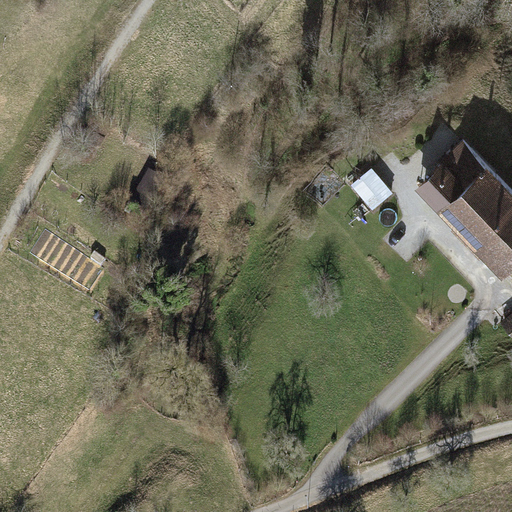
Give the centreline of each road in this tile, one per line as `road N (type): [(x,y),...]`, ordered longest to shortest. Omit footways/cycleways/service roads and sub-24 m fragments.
road 1 (track): [(292,502),(489,299),(487,284),(422,216),(391,164)]
road 2 (track): [(0,243),(149,0)]
road 3 (track): [(267,511),(511,427)]
